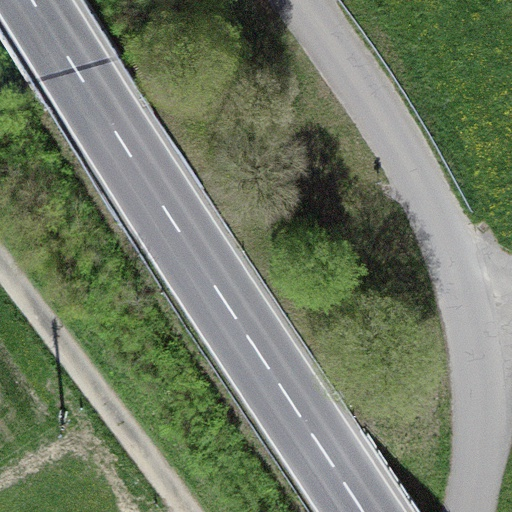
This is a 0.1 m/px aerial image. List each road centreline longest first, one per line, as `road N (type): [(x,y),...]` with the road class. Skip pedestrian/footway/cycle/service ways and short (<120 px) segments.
road 1 (primary): [(32,0),(361,511)]
road 2 (unclassified): [(300,0),(422,185),(473,318)]
road 3 (track): [(0,261),(189,511)]
road 4 (unclassified): [(473,318),(480,400),(471,511)]
